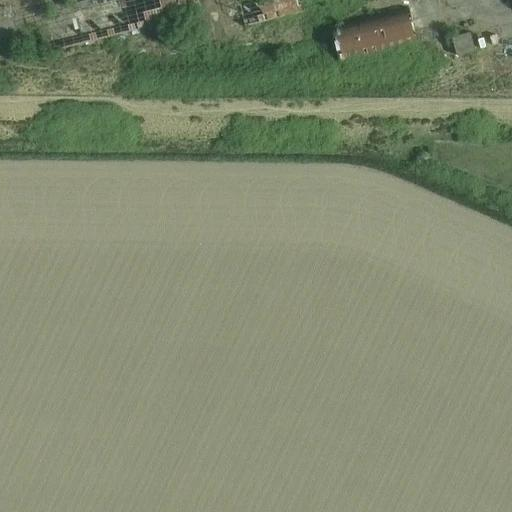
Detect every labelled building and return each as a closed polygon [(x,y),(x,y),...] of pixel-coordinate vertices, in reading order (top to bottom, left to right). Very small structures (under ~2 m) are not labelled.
[(61,0),(68,29),(191,0),(61,0)] [(298,0),(237,0),(245,27),(302,12),(298,0)] [(409,10),(331,28),(340,63),(417,45),(409,10)] [(474,37),(495,32),(490,13),(469,18),(474,37)] [(470,34),(452,39),(456,56),(474,51),(470,34)]
